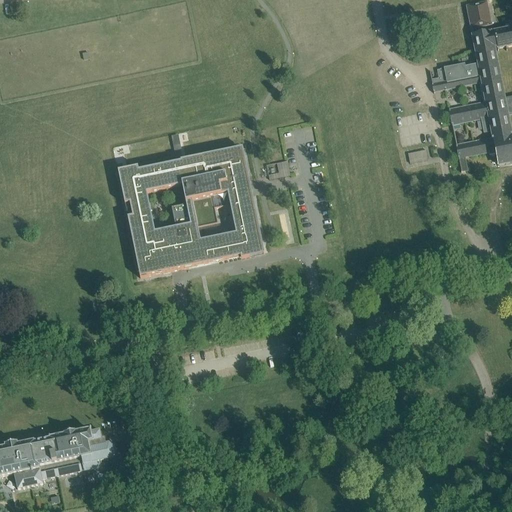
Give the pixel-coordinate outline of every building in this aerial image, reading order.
[(433,86),(432,86),(434,94),(435,94),(434,92),(440,91),(445,90),(445,92),(446,91),(446,90),(482,83),(486,104),(479,105),(479,104),(478,104),(479,105),(472,107),(472,105),(471,105),(471,107),(465,108),(464,107),(464,108),(457,110),(457,108),(456,108),(457,110),(450,111),(450,110),(449,110),(452,126),(453,126),(460,124),(460,126),(461,126),(460,124),(466,123),(467,123),(467,125),(468,125),(468,123),(474,121),(475,123),(475,121),(482,120),(484,134),(492,132),(493,138),(493,140),(491,140),(486,141),(479,142),(477,143),(474,144),(471,144),(468,145),(462,146),(457,147),(462,172),(466,171),(467,171),(466,169),(464,158),(489,153),(489,156),(496,155),(498,166),(499,167),(509,165),(508,159),(511,158),(511,137),(511,136),(511,133),(510,127),(509,125),(507,115),(511,113),(511,98),(511,99),(510,98),(510,99),(505,100),(495,50),(498,50),(498,51),(499,51),(498,50),(506,48),(506,51),(507,51),(507,48),(511,46),(511,25),(511,26),(510,26),(510,29),(503,31),(502,27),(502,31),(495,32),(494,29),(493,29),(494,32),(491,33),(491,31),(490,31),(490,33),(485,34),(484,31),(484,30),(483,27),(489,26),(490,26),(492,26),(491,25),(487,3),(467,7),(471,30),(472,30),(473,35),(473,36),(473,37),(476,54),(477,59),(477,61),(478,65),(473,66),(465,68),(464,65),(454,68),(441,70),(441,71),(438,71),(440,85),(433,86)] [(180,143),(173,144),(175,151),(182,150),(180,143)] [(246,162),(243,149),(238,150),(180,162),(157,167),(139,171),(138,168),(118,172),(119,178),(130,230),(131,235),(134,249),(140,279),(189,269),(241,258),(242,261),(265,256),(261,239),(254,206),(252,194),(246,162)] [(404,154),(406,164),(427,160),(425,150),(404,154)] [(279,174),(268,177),(269,181),(290,177),(287,163),(277,165),(279,174)] [(280,211),(284,244),(292,243),(289,210),(280,211)] [(0,478),(14,475),(15,475),(18,489),(18,492),(44,486),(42,481),(43,481),(71,475),(85,472),(98,469),(97,462),(111,459),(112,459),(116,453),(114,447),(109,444),(105,445),(104,439),(102,440),(100,433),(100,431),(91,433),(91,431),(75,434),(75,433),(65,435),(66,436),(50,440),(50,441),(47,441),(43,442),(35,444),(34,443),(18,446),(17,444),(6,447),(6,449),(0,450),(0,478)] [(120,480),(107,483),(109,493),(122,490),(120,480)]
